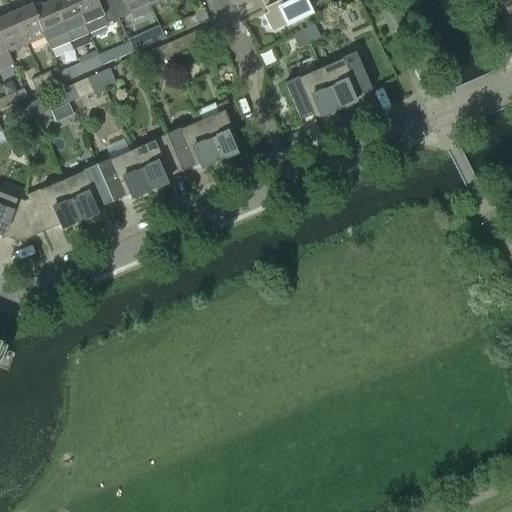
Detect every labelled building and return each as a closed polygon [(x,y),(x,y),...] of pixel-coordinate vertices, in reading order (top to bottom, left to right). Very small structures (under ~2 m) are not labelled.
[(87,33),(72,0),(55,0),(51,2),(68,41),(87,33)] [(103,17),(97,3),(95,0),(72,0),(87,33),(106,25),(103,17)] [(117,20),(108,0),(102,0),(97,3),(103,17),(106,25),(117,20)] [(108,0),(117,20),(149,6),(146,0),(108,0)] [(259,0),(264,9),(266,13),(262,16),(271,33),(310,14),(309,11),(312,9),(313,5),(312,1),(311,0),(259,0)] [(511,0),(500,0),(509,21),(511,19),(511,0)] [(31,5),(30,6),(46,42),(45,42),(48,50),(68,41),(51,2),(33,10),(31,5)] [(46,42),(30,6),(12,14),(25,46),(43,38),(45,42),(46,42)] [(12,14),(0,19),(0,38),(7,54),(8,53),(25,46),(12,14)] [(194,16),(179,23),(183,31),(198,24),(194,16)] [(312,26),(301,31),(308,44),(319,39),(312,26)] [(154,29),(126,41),(127,43),(132,53),(159,41),(154,29)] [(308,44),(301,31),(291,37),(297,49),(308,44)] [(197,32),(167,45),(173,57),(202,45),(197,32)] [(7,54),(0,38),(0,69),(13,64),(8,53),(7,54)] [(127,43),(113,50),(117,60),(132,53),(127,43)] [(173,57),(167,45),(156,49),(162,62),(173,57)] [(340,60),(341,61),(319,70),(337,111),(354,103),(353,99),(357,96),(370,91),(354,54),(340,60)] [(86,56),(77,60),(80,69),(90,65),(86,56)] [(80,69),(77,60),(67,65),(71,73),(80,69)] [(97,75),(103,88),(114,83),(108,70),(97,75)] [(319,70),(298,79),(297,78),(283,84),(299,121),(312,116),(317,114),(319,118),(337,111),(319,70)] [(39,77),(43,85),(53,81),(49,73),(39,77)] [(103,88),(97,75),(86,80),(92,93),(103,88)] [(43,85),(39,77),(30,81),(33,89),(43,85)] [(73,86),(62,90),(66,99),(68,103),(78,99),(73,86)] [(62,90),(54,94),(60,107),(68,103),(66,99),(62,90)] [(14,94),(4,98),(8,106),(17,102),(14,94)] [(39,100),(28,105),(33,118),(44,113),(39,100)] [(217,114),(200,121),(218,162),(236,154),(234,150),(239,148),(229,125),(234,123),(225,102),(214,107),(217,114)] [(33,118),(28,105),(16,110),(22,123),(33,118)] [(178,130),(165,135),(181,173),(193,167),(198,165),(200,170),(218,162),(200,121),(179,131),(178,130)] [(152,142),(131,152),(148,192),(166,185),(164,180),(169,178),(181,173),(165,135),(152,141),(152,142)] [(148,192),(131,152),(109,161),(109,160),(95,166),(111,203),(124,198),(129,196),(131,200),(148,192)] [(111,203),(95,166),(82,171),(83,173),(61,182),(79,223),(96,215),(94,211),(99,208),(111,203)] [(26,196),(29,204),(42,233),(54,228),(59,226),(61,230),(79,223),(61,182),(40,191),(39,190),(26,196)] [(15,200),(0,194),(0,236),(2,237),(18,244),(29,239),(28,236),(18,232),(29,204),(26,196),(25,196),(27,201),(23,202),(15,199),(15,200)] [(42,233),(29,204),(18,232),(28,236),(29,239),(42,233)]
